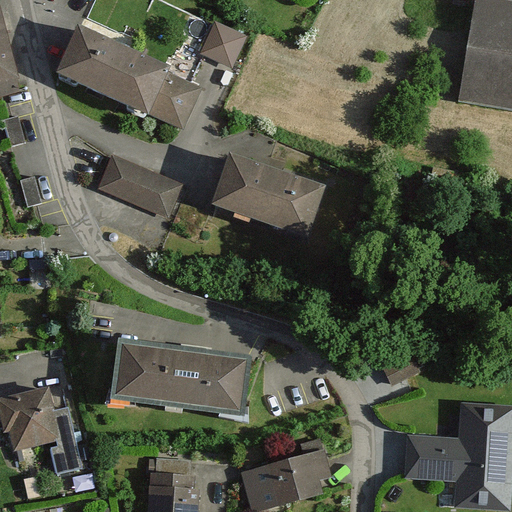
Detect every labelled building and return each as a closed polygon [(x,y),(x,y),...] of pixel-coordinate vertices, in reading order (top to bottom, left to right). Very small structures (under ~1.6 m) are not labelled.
[(511,2),(498,0),(473,0),(457,101),(511,109),(511,2)] [(0,11),(0,92),(17,88),(0,11)] [(236,68),(252,35),(219,19),(203,53),(236,68)] [(202,87),(79,28),(56,74),(148,118),(151,111),(183,126),(202,87)] [(324,187),(227,154),(210,207),(306,239),(324,187)] [(182,187),(111,155),(97,185),(168,217),(182,187)] [(25,178),(31,203),(44,200),(38,175),(25,178)] [(250,357),(118,341),(110,402),(243,418),(250,357)] [(384,358),(394,380),(424,368),(415,345),(384,358)] [(46,387),(0,398),(0,409),(10,449),(48,440),(57,474),(82,467),(68,408),(52,412),(46,387)] [(511,477),(511,406),(459,403),(456,436),(408,432),(404,477),(454,481),(452,507),(510,511),(511,477)] [(238,468),(248,511),(334,492),(324,448),(238,468)] [(148,456),(143,511),(192,511),(197,459),(148,456)]
